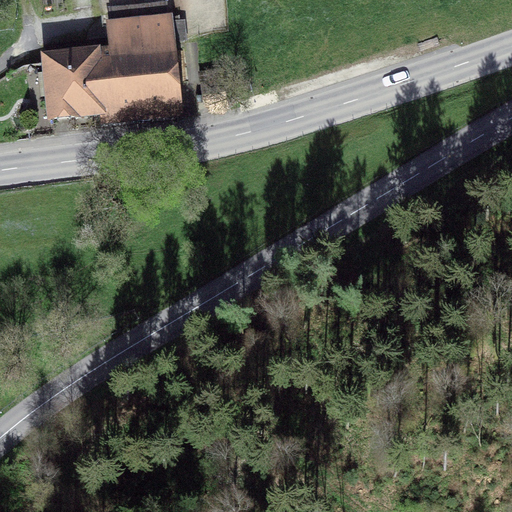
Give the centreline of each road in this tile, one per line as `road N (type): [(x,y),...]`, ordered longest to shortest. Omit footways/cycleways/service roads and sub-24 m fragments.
road 1 (secondary): [(0,436),(126,349),(511,118)]
road 2 (tertiary): [(0,170),(248,134),(511,46)]
